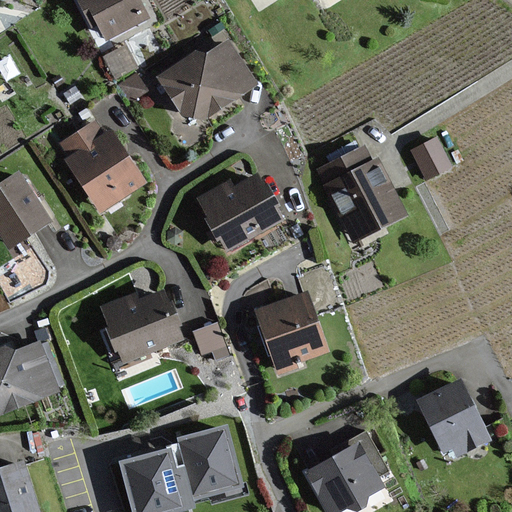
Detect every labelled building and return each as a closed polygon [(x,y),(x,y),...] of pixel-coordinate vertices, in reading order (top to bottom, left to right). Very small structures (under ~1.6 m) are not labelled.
[(138,0),(79,0),(92,25),(99,22),(107,38),(148,17),(138,0)] [(185,115),(202,119),(256,83),(227,40),(200,58),(196,52),(159,77),(185,115)] [(119,73),(140,62),(128,41),(107,51),(119,73)] [(96,122),(63,144),(71,157),(68,159),(100,209),(144,180),(111,130),(104,135),(96,122)] [(452,167),(437,138),(413,151),(428,179),(452,167)] [(371,163),(364,148),(319,171),(354,240),(405,214),(377,160),(371,163)] [(18,174),(0,185),(0,229),(10,245),(49,220),(18,174)] [(229,182),(200,199),(229,249),(282,219),(257,175),(233,189),(229,182)] [(134,294),(103,306),(126,361),(181,338),(176,326),(181,325),(172,303),(169,304),(163,292),(138,302),(134,294)] [(307,293),(257,310),(279,373),(295,367),(294,363),(327,351),(307,293)] [(216,358),(228,354),(218,324),(195,332),(203,354),(213,350),(216,358)] [(40,342),(15,351),(6,347),(0,349),(0,413),(58,392),(40,342)] [(459,381),(419,400),(444,451),(453,447),(457,455),(488,440),(459,381)] [(242,487),(226,427),(180,439),(187,467),(175,470),(169,449),(121,462),(134,511),(170,511),(191,506),(190,501),(242,487)] [(336,457),(308,471),(330,511),(334,511),(381,486),(376,477),(387,471),(365,432),(332,450),(336,457)] [(37,511),(22,463),(0,469),(0,511),(37,511)]
